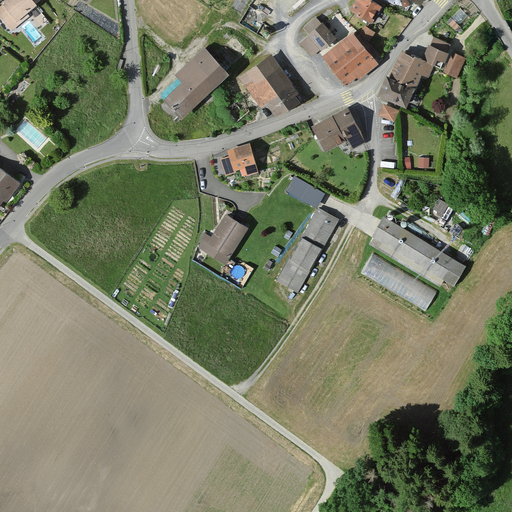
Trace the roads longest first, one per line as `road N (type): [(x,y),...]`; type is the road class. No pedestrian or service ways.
road 1 (track): [(10,229),(337,474),(313,511)]
road 2 (residential): [(132,133),(156,147),(196,148),(335,103),(373,83),(440,0)]
road 3 (track): [(354,218),(322,281),(238,400)]
road 4 (unclassified): [(0,240),(60,169),(132,133)]
road 5 (unclassified): [(132,133),(128,0)]
